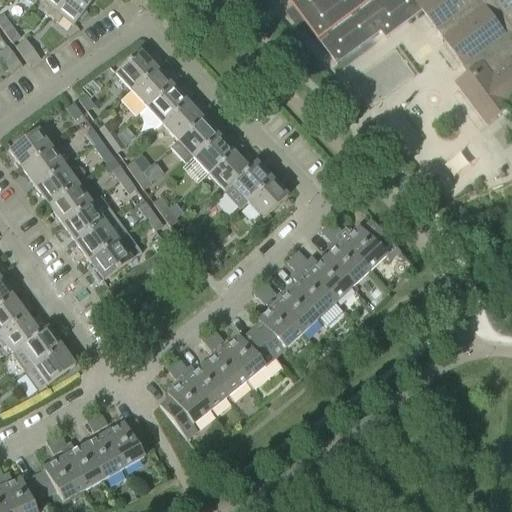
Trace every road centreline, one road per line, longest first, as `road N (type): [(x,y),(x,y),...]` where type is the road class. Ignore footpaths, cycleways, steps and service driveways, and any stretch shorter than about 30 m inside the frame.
road 1 (residential): [(115,390),(146,373),(327,210),(149,26)]
road 2 (residential): [(115,390),(0,215)]
road 3 (residential): [(0,130),(149,26)]
road 4 (residential): [(0,449),(115,390)]
